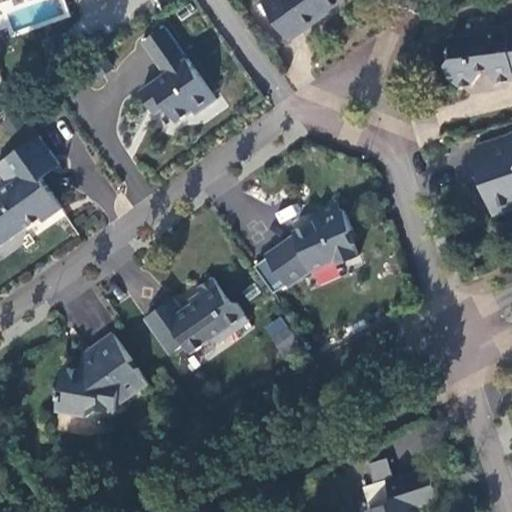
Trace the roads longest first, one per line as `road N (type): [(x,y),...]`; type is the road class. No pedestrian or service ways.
road 1 (residential): [(444,296),(393,143),(302,111),(0,319)]
road 2 (residential): [(444,296),(401,318),(439,395),(475,377)]
road 3 (residential): [(475,377),(511,493)]
